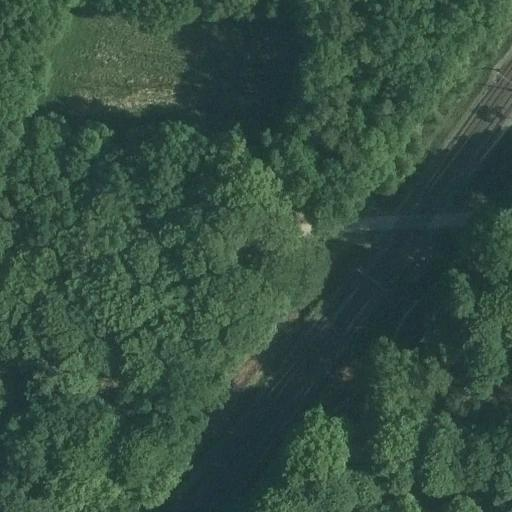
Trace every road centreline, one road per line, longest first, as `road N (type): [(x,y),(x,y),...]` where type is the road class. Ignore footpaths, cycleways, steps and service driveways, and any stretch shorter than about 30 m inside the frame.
road 1 (track): [(325,228),(0,258)]
road 2 (track): [(478,216),(325,228)]
